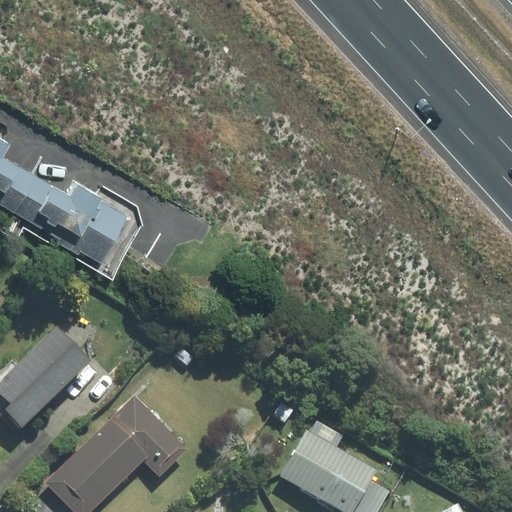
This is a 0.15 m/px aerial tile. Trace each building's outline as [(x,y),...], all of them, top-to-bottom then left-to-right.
[(0,208),(12,216),(33,178),(0,159),(0,151),(5,144),(0,140),(0,208)] [(33,178),(12,216),(96,262),(120,220),(94,206),(98,198),(69,181),(62,194),(33,178)] [(0,419),(16,436),(86,368),(51,333),(0,382),(0,419)] [(155,481),(184,452),(128,398),(41,487),(66,511),(90,511),(138,464),(155,481)] [(275,481),(329,511),(374,511),(385,494),(367,483),(372,473),(332,451),(339,439),(314,424),(307,436),(302,433),(275,481)]
